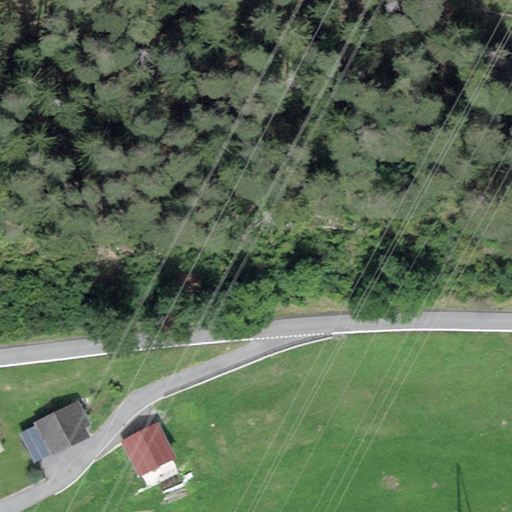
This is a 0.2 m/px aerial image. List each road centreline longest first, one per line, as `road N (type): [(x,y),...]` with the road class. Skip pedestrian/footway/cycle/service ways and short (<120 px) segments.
road 1 (trunk): [(220,511),(138,192),(71,0)]
road 2 (unclassified): [(511,321),(286,326),(0,355)]
